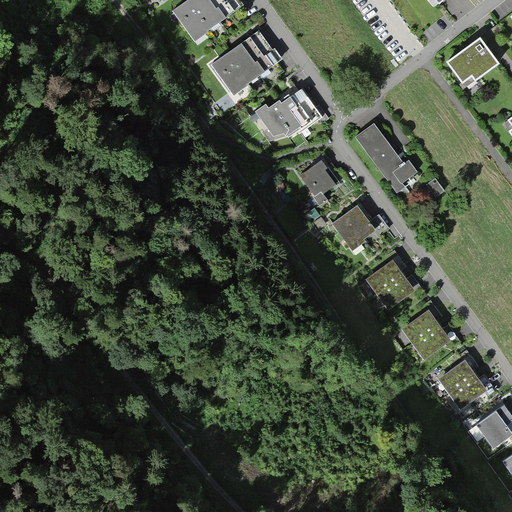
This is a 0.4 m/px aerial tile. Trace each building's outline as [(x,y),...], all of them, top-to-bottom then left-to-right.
[(246,5),(241,0),(190,0),(187,3),(175,11),(199,41),(246,5)] [(285,61),(263,30),(253,37),(238,48),(226,57),(215,65),(237,96),(285,61)] [(502,64),(482,36),(471,44),(448,60),(468,88),(502,64)] [(323,115),(301,85),(270,107),(291,137),(323,115)] [(407,164),(377,123),(357,137),(407,205),(417,198),(408,187),(424,175),(412,159),(407,164)] [(331,167),(323,158),(300,175),(323,205),(331,199),(326,193),(339,183),(328,169),(331,167)] [(437,197),(447,189),(437,177),(428,185),(437,197)] [(379,229),(361,204),(334,223),(354,251),(369,241),(366,238),(379,229)] [(404,270),(397,260),(371,279),(392,309),(419,290),(411,279),(404,270)] [(441,318),(435,309),(408,328),(429,358),(456,339),(447,326),(441,318)] [(477,368),(470,359),(443,378),(464,408),(491,389),(483,378),(477,368)] [(511,432),(511,420),(502,406),(477,424),(492,446),(511,432)] [(511,454),(503,461),(511,474),(511,454)]
